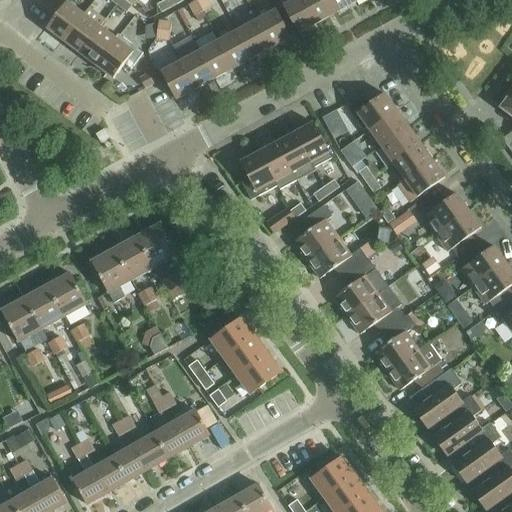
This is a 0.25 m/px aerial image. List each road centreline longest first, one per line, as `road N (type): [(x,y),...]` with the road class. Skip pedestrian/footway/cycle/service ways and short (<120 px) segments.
road 1 (residential): [(338,400),(165,159)]
road 2 (residential): [(165,159),(360,51),(386,45)]
road 3 (residential): [(152,511),(338,400)]
road 4 (residential): [(386,45),(409,65),(511,210)]
road 5 (residential): [(107,114),(0,26)]
road 6 (residential): [(418,511),(338,400)]
road 7 (residential): [(50,220),(165,159)]
